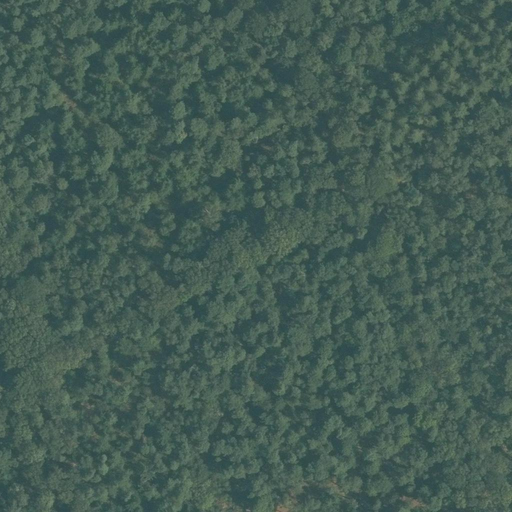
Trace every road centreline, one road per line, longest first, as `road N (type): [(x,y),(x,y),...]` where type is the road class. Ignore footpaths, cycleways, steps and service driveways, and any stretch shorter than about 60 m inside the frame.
road 1 (track): [(2,389),(511,129)]
road 2 (track): [(291,0),(369,204)]
road 3 (unclassified): [(35,511),(0,380)]
